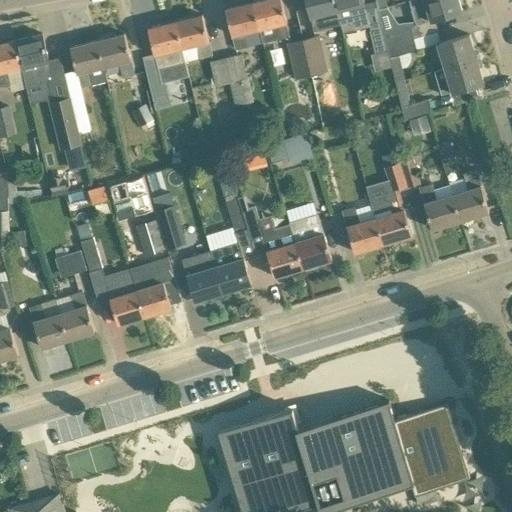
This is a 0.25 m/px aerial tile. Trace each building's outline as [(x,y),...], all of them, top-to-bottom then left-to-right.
[(281,0),(259,0),(254,1),(260,28),(263,42),(289,36),(286,23),(287,23),(281,0)] [(341,24),(335,0),(306,0),(310,16),(311,16),(314,29),(341,23),(341,24)] [(335,0),(341,24),(349,22),(351,30),(370,25),(378,55),(389,52),(385,33),(377,3),(366,6),(364,0),(335,0)] [(409,0),(417,24),(463,10),(459,0),(409,0)] [(260,28),(254,1),(226,8),(233,36),(234,36),(237,49),(249,47),(245,32),(260,28)] [(203,14),(176,20),(182,48),(197,44),(200,58),(212,55),(209,42),(210,41),(203,14)] [(182,48),(176,20),(149,27),(158,68),(186,61),(182,48)] [(385,33),(387,45),(413,38),(410,26),(385,33)] [(22,67),(27,86),(53,79),(49,61),(50,61),(43,32),(16,39),(22,67)] [(125,33),(98,39),(105,67),(119,64),(123,77),(134,75),(131,61),(132,61),(125,33)] [(445,67),(435,70),(477,58),(470,33),(438,43),(445,67)] [(321,37),(304,41),(313,77),(330,73),(321,37)] [(396,81),(401,80),(405,79),(399,54),(416,50),(413,38),(387,45),(389,52),(396,81)] [(16,39),(0,43),(0,85),(0,87),(11,85),(8,71),(22,67),(16,39)] [(105,67),(98,39),(71,46),(78,74),(79,74),(82,88),(93,85),(108,82),(106,72),(105,67)] [(313,77),(304,41),(289,45),(298,81),(313,77)] [(242,54),(226,58),(232,82),(248,78),(242,54)] [(232,82),(226,58),(211,61),(217,85),(232,82)] [(477,58),(435,70),(442,94),(453,91),(484,82),(477,58)] [(232,85),(238,107),(253,104),(249,82),(232,85)] [(73,108),(70,95),(49,100),(60,149),(65,148),(81,144),(82,144),(79,132),(73,108)] [(411,103),(402,106),(405,118),(432,110),(429,98),(411,103)] [(74,108),(73,108),(79,132),(92,129),(86,105),(74,108)] [(145,105),(133,110),(141,126),(154,120),(145,105)] [(271,120),(267,105),(252,108),(256,124),(271,120)] [(0,110),(0,136),(1,138),(17,134),(11,107),(0,110)] [(411,123),(415,138),(433,133),(429,117),(411,123)] [(284,138),(267,144),(272,159),(289,154),(284,138)] [(288,143),(293,161),(311,157),(306,138),(288,143)] [(189,147),(192,159),(206,156),(203,143),(189,147)] [(86,165),(81,144),(65,148),(70,169),(86,165)] [(442,156),(448,176),(461,172),(454,152),(442,156)] [(209,159),(214,175),(228,172),(223,155),(209,159)] [(413,156),(400,160),(401,161),(408,185),(420,181),(413,156)] [(401,161),(385,166),(392,189),(398,188),(408,185),(401,161)] [(468,188),(453,193),(461,219),(489,211),(477,168),(464,172),(468,188)] [(0,185),(8,185),(8,172),(0,171),(0,185)] [(110,185),(119,219),(153,209),(143,175),(110,185)] [(432,183),(421,186),(425,202),(424,202),(432,228),(461,219),(453,193),(450,184),(434,189),(432,183)] [(8,185),(0,185),(0,207),(0,210),(7,210),(9,209),(8,185)] [(237,191),(226,194),(237,228),(247,225),(239,198),(237,191)] [(400,194),(373,202),(373,203),(377,216),(385,242),(413,234),(400,194)] [(267,249),(275,276),(304,267),(291,224),(276,229),(271,214),(259,218),(255,205),(249,206),(246,196),(239,198),(247,225),(256,253),(267,249)] [(175,203),(155,209),(167,248),(187,242),(175,203)] [(356,206),(344,209),(348,224),(347,224),(355,251),(385,242),(377,216),(373,203),(356,208),(356,206)] [(0,210),(0,209),(0,246),(8,247),(7,210),(0,210)] [(291,224),(304,267),(332,258),(317,210),(290,218),(291,224)] [(158,218),(137,224),(145,252),(166,246),(158,218)] [(239,240),(211,249),(224,291),(252,282),(244,256),(244,257),(256,253),(247,225),(237,228),(235,229),(239,240)] [(12,234),(14,249),(27,248),(25,232),(12,234)] [(82,240),(91,270),(103,266),(94,236),(82,240)] [(224,291),(211,249),(184,257),(189,273),(187,274),(195,300),(224,291)] [(0,293),(4,307),(17,303),(6,269),(2,271),(0,266),(0,293)] [(150,275),(135,280),(145,315),(172,307),(164,280),(159,267),(148,270),(150,275)] [(145,315),(135,280),(120,284),(119,280),(108,283),(112,297),(110,297),(118,324),(145,315)] [(76,307),(61,312),(69,338),(96,330),(88,304),(87,304),(83,290),(72,294),(76,307)] [(69,338),(61,312),(47,316),(43,302),(31,306),(36,320),(34,321),(42,346),(69,338)] [(0,358),(19,353),(11,326),(0,329),(0,358)] [(293,407),(219,429),(230,465),(244,511),(281,511),(319,501),(322,511),(412,483),(415,494),(416,493),(436,487),(470,477),(448,402),(395,417),(390,399),(299,426),(293,407)] [(426,491),(416,493),(420,504),(439,499),(436,487),(426,491)] [(65,511),(59,492),(29,502),(30,507),(18,511),(65,511)]
